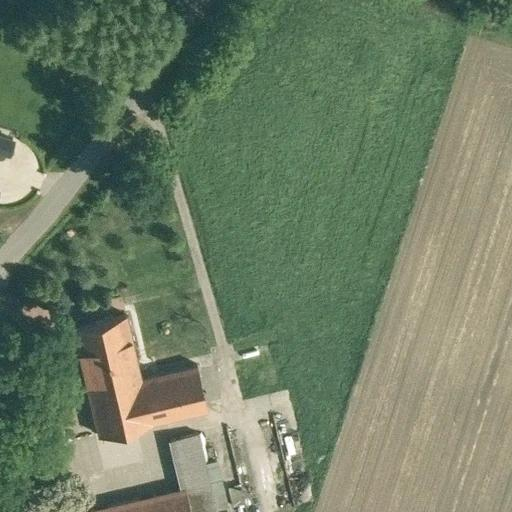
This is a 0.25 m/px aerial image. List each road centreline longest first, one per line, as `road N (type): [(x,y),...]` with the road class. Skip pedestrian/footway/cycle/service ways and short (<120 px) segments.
road 1 (unclassified): [(0,282),(120,135),(209,0)]
road 2 (unknown): [(0,427),(121,459),(131,450),(145,380),(204,300)]
